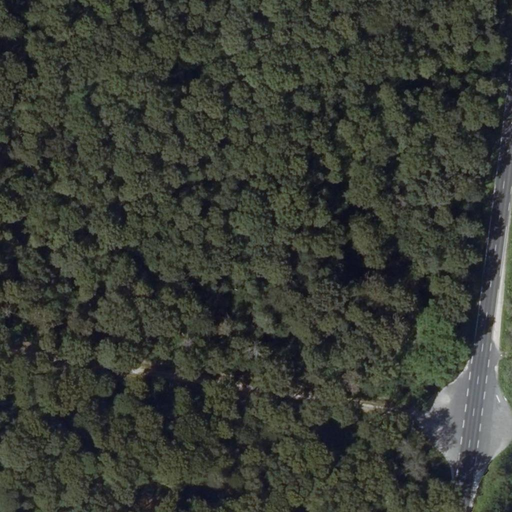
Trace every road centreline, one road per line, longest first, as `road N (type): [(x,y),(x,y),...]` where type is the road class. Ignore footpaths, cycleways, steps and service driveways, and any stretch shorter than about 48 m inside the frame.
road 1 (track): [(0,351),(511,430)]
road 2 (primary): [(511,105),(458,511)]
